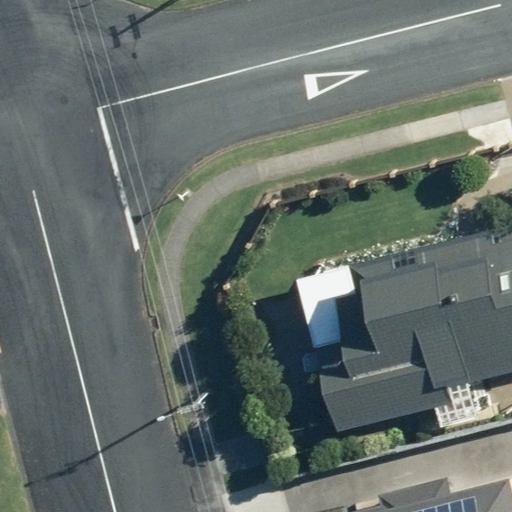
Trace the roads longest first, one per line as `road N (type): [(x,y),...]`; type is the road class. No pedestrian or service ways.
road 1 (tertiary): [(22,130),(509,0)]
road 2 (tertiary): [(118,511),(22,130)]
